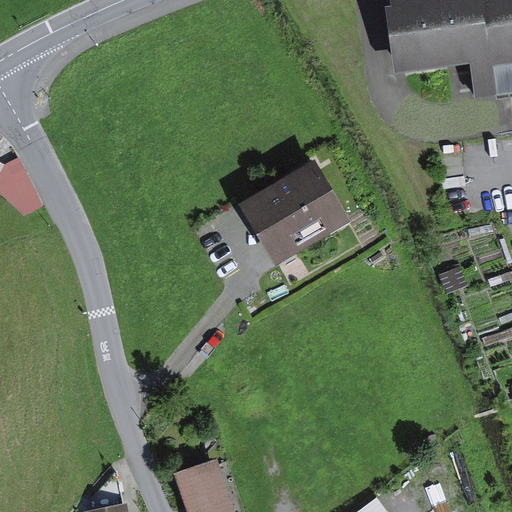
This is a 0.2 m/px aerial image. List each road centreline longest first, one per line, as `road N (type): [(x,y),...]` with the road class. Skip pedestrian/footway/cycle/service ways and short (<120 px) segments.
road 1 (residential): [(0,87),(77,235),(159,511)]
road 2 (unclassified): [(0,61),(119,0)]
